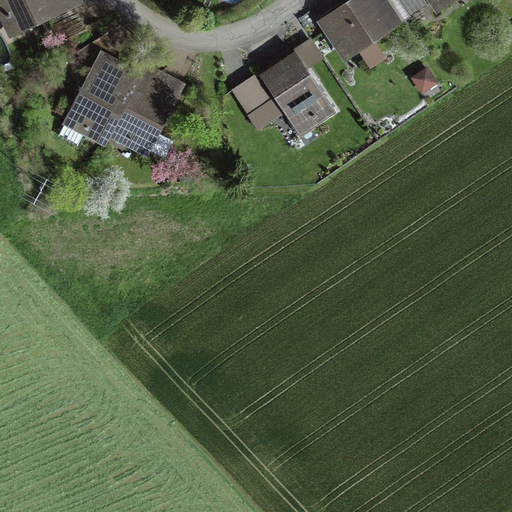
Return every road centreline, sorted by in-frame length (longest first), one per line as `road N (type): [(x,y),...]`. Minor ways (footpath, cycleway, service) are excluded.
road 1 (residential): [(298,0),(251,28),(205,41),(149,25),(118,0)]
road 2 (track): [(205,41),(214,182)]
